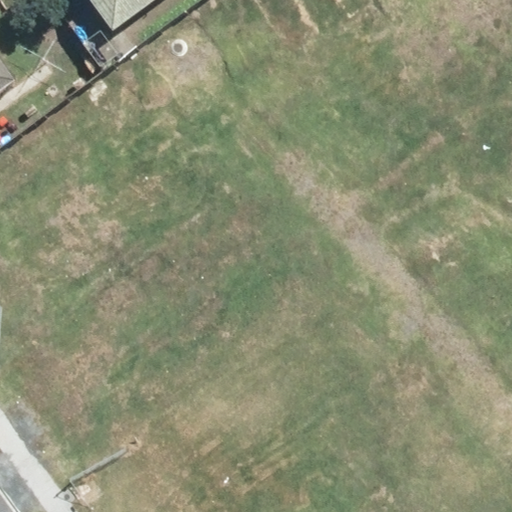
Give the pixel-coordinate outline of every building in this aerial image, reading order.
[(68,0),(106,50),(171,0),(68,0)] [(0,97),(14,88),(0,67),(0,97)] [(294,138),(232,184),(264,227),(336,174),(347,189),(402,148),(350,78),(285,125),(294,138)] [(81,305),(228,198),(214,179),(252,152),(205,87),(171,112),(156,91),(5,201),(81,305)] [(253,427),(241,409),(178,454),(220,511),(351,511),(382,490),(307,387),(253,427)]
